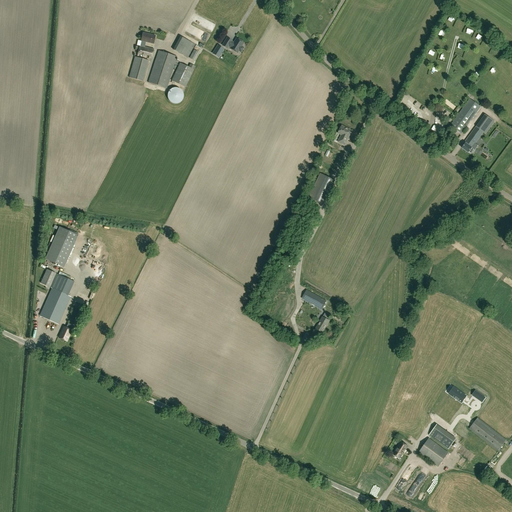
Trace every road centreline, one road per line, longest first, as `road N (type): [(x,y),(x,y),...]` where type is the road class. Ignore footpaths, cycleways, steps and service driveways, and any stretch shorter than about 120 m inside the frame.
road 1 (unclassified): [(511,199),(329,63),(271,0)]
road 2 (unclassified): [(254,448),(0,331)]
road 3 (unclassified): [(394,511),(254,448)]
road 4 (unknown): [(375,100),(311,233)]
